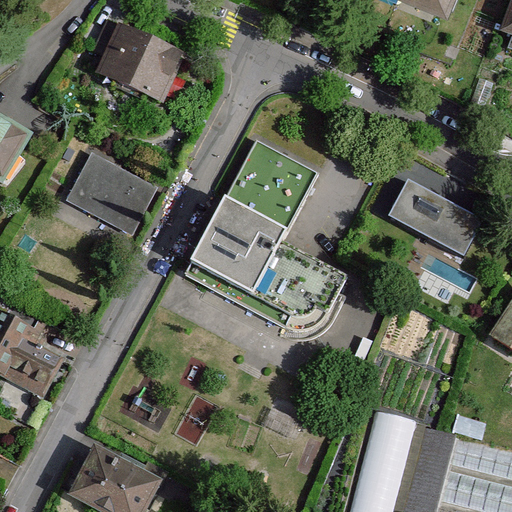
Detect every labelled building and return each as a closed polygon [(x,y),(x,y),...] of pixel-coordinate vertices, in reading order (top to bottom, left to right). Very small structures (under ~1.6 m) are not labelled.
[(405,0),(439,13),(444,0),(405,0)] [(511,0),(505,0),(491,35),(511,43),(511,0)] [(178,56),(108,25),(84,76),(154,108),(178,56)] [(0,187),(25,143),(0,128),(0,187)] [(249,143),(175,279),(276,332),(288,336),(302,335),(315,327),(324,317),(340,284),(276,249),(314,178),(249,143)] [(126,240),(152,190),(85,155),(59,205),(126,240)] [(401,184),(381,221),(457,261),(477,224),(401,184)] [(511,304),(493,334),(511,346),(511,304)] [(0,385),(36,403),(55,364),(31,352),(37,338),(0,320),(0,385)] [(367,414),(343,511),(386,511),(408,424),(367,414)] [(84,449),(57,505),(70,511),(140,511),(155,483),(84,449)]
